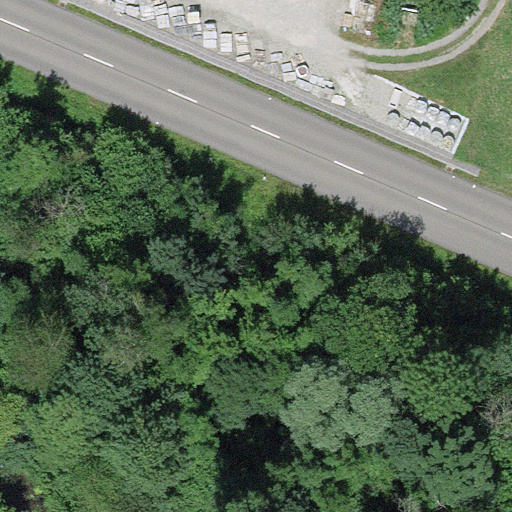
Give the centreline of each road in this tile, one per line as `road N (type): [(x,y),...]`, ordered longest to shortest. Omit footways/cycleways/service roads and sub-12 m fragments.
road 1 (tertiary): [(0,17),(511,240)]
road 2 (track): [(491,0),(480,29),(438,54),(408,59),(334,42)]
